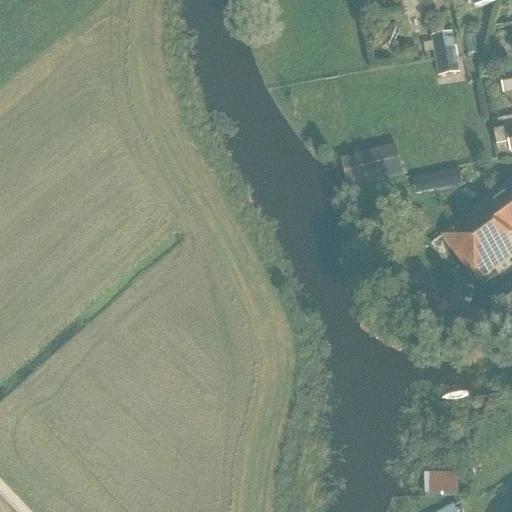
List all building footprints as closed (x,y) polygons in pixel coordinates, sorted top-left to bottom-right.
[(499,5),(498,0),(472,0),(474,10),(499,5)] [(460,76),(452,35),(430,38),(434,61),(438,79),(460,76)] [(511,95),(511,76),(499,79),(503,97),(511,95)] [(493,134),(496,149),(506,147),(503,132),(493,134)] [(394,150),(341,163),(342,167),(346,184),(347,188),(400,175),(394,150)] [(511,238),(511,187),(440,235),(465,271),(468,269),(475,281),(476,281),(477,282),(511,259),(511,247),(508,241),(511,238)] [(511,314),(511,286),(490,300),(503,320),(511,314)]
